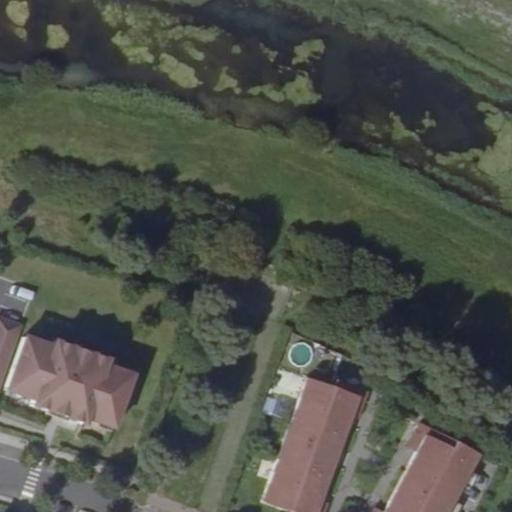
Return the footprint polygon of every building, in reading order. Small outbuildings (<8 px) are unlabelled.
[(0,382),(20,326),(0,318),(0,382)] [(47,350),(21,340),(1,393),(29,403),(27,408),(78,427),(81,421),(107,431),(126,378),(99,368),(101,362),(50,344),(47,350)] [(328,388),(303,379),(288,423),(295,425),(282,462),(275,459),(260,503),(284,511),(322,511),(326,504),(319,501),(327,478),(322,476),(329,458),(333,460),(348,417),(355,420),(365,392),(331,380),(328,388)] [(295,425),(288,423),(275,459),(282,462),(295,425)] [(445,511),(476,455),(418,424),(405,448),(414,452),(382,511),(378,511),(373,509),(371,511),(445,511)]
